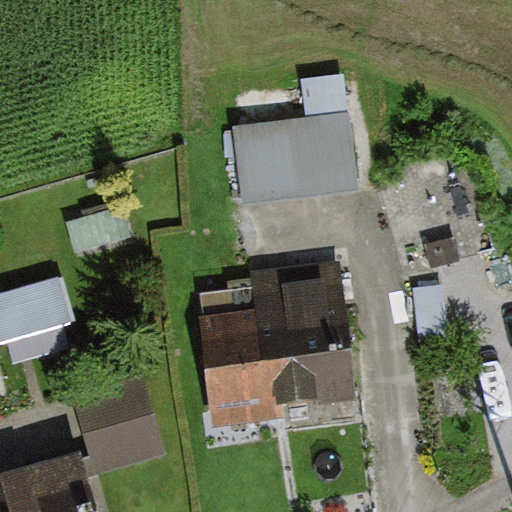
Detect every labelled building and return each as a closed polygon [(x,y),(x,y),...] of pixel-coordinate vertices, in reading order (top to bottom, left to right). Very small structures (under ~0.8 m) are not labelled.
[(359,116),(240,131),(249,203),(368,188),(359,116)] [(124,209),(69,225),(78,255),(133,239),(124,209)] [(59,277),(0,295),(0,344),(73,323),(59,277)] [(224,419),(369,405),(357,281),(256,291),(259,314),(214,319),(224,419)] [(104,458),(170,440),(152,375),(86,393),(104,458)] [(0,511),(115,511),(92,439),(0,468),(0,511)]
